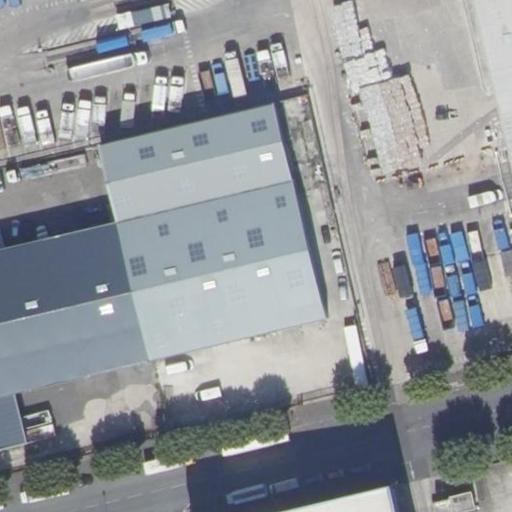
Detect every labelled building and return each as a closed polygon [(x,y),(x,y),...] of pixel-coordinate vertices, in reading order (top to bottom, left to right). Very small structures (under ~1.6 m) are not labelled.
[(511,0),(467,0),(511,187),(511,0)] [(101,144),(112,192),(118,222),(124,244),(0,276),(0,371),(144,337),(149,360),(327,317),(295,180),(293,180),(286,151),(275,103),(222,116),(207,119),(101,144)] [(0,276),(124,244),(118,222),(0,251),(0,276)] [(0,395),(11,393),(149,360),(144,337),(0,371),(0,395)] [(0,447),(22,443),(11,393),(0,395),(0,447)] [(402,511),(396,484),(274,511),(402,511)] [(456,511),(477,506),(474,492),(453,496),(456,511)]
